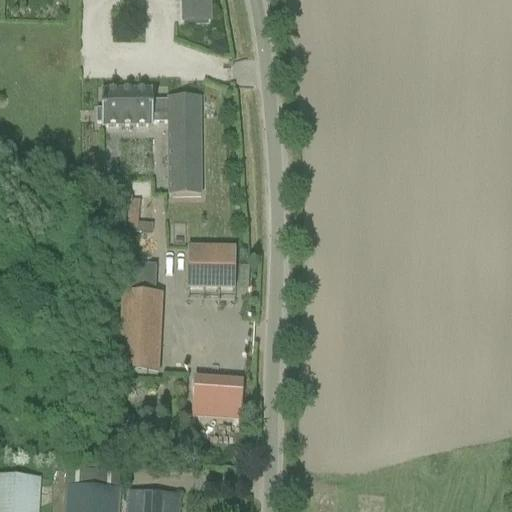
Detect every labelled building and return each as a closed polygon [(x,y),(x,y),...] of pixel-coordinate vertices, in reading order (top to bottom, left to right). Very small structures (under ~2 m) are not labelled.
[(212,23),(211,0),(180,0),(181,0),(182,24),(212,23)] [(168,125),(168,197),(200,196),(199,101),(167,101),(167,104),(151,105),(151,93),(101,93),(101,112),(96,112),(96,126),(101,126),(101,130),(152,129),(152,125),(168,125)] [(187,253),(186,290),(234,292),(235,254),(187,253)] [(156,268),(124,267),(123,290),(155,291),(156,268)] [(239,269),(238,293),(247,293),(248,270),(239,269)] [(118,376),(158,378),(161,298),(122,296),(118,376)] [(193,386),(191,418),(240,422),(242,389),(193,386)] [(170,439),(119,435),(118,449),(169,453),(170,439)] [(67,472),(64,511),(117,511),(119,475),(67,472)] [(0,511),(36,511),(39,481),(0,479),(0,511)] [(126,511),(178,511),(179,497),(127,493),(126,511)]
